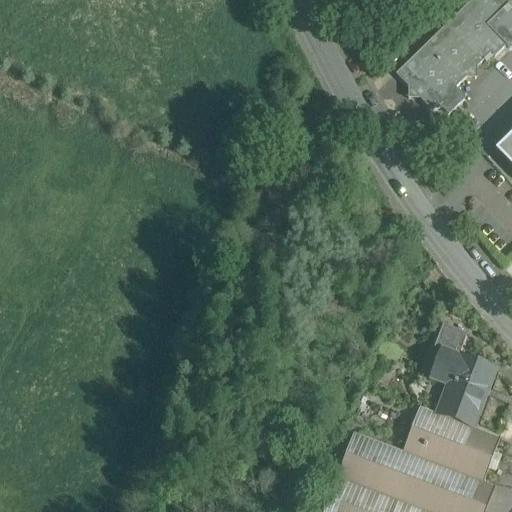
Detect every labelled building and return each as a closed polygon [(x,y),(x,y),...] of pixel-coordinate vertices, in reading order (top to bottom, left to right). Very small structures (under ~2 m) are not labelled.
[(511,8),(509,8),(500,0),(475,0),(396,78),(407,89),(415,89),(420,95),(420,102),(429,111),(442,112),(448,117),(464,101),(454,91),(491,55),(494,58),(505,47),(508,51),(511,50),(511,8)] [(511,137),(493,155),(511,174),(511,137)] [(466,337),(442,328),(433,352),(440,355),(457,361),(466,337)] [(457,361),(440,355),(430,381),(449,388),(437,419),(471,432),(493,374),(457,361)] [(437,419),(419,412),(402,456),(478,485),(495,441),(471,432),(437,419)] [(402,456),(353,438),(336,484),(410,511),(481,511),(490,489),(478,485),(402,456)] [(410,511),(336,484),(325,511),(410,511)]
